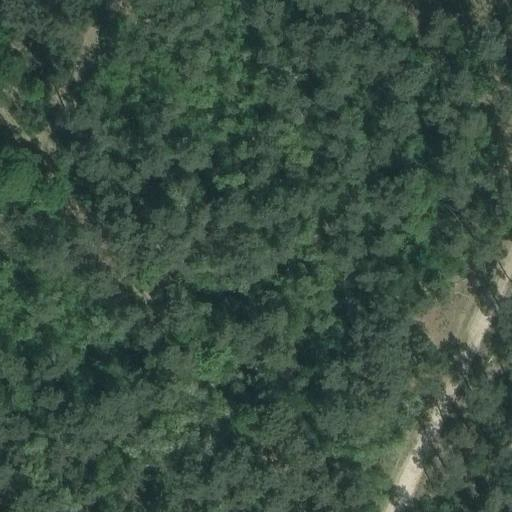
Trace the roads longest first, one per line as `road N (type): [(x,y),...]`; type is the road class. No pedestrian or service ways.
road 1 (track): [(305,511),(0,118)]
road 2 (track): [(511,261),(394,511)]
road 3 (track): [(0,241),(111,0)]
road 4 (track): [(389,0),(511,154)]
